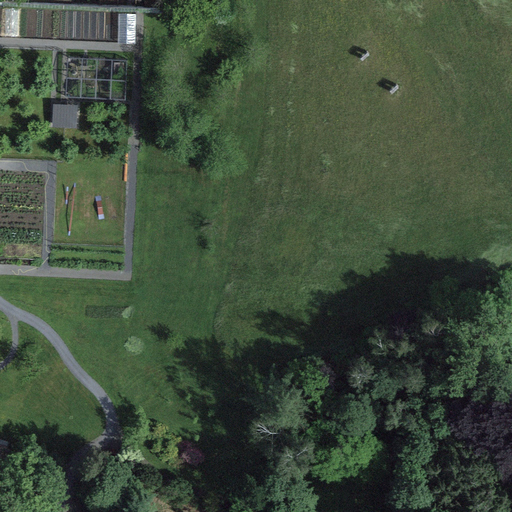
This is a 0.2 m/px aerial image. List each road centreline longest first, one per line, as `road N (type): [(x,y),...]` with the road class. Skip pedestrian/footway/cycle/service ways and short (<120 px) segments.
road 1 (track): [(0,40),(138,47),(129,275),(0,269)]
road 2 (track): [(0,302),(52,335),(112,416),(113,428),(75,463),(65,511)]
road 3 (track): [(444,511),(434,439),(457,425),(511,424)]
road 4 (track): [(0,165),(51,170),(46,271)]
